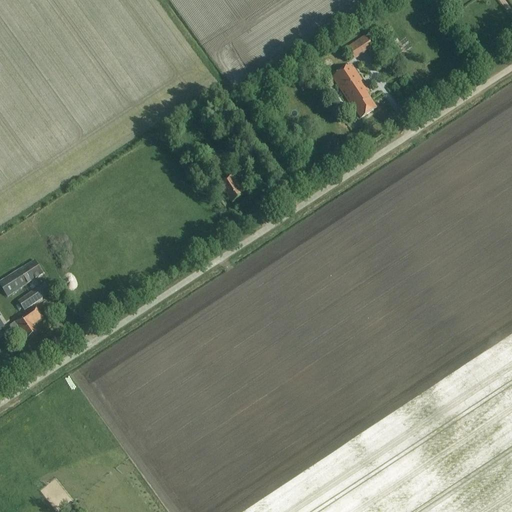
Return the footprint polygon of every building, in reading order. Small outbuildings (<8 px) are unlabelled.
[(365,37),(347,49),(353,58),(371,47),(365,37)] [(361,118),(376,108),(367,94),(369,92),(352,65),(333,78),(350,104),(352,103),(361,118)] [(304,80),(297,84),(303,92),(309,88),(304,80)] [(209,159),(216,169),(229,159),(222,150),(209,159)] [(240,191),(242,190),(233,176),(218,186),(222,192),(224,191),(232,204),(244,196),(240,191)] [(35,281),(43,276),(35,261),(0,282),(0,285),(8,298),(31,283),(35,281)] [(32,284),(25,288),(29,293),(35,289),(32,284)] [(24,311),(50,294),(44,285),(18,302),(24,311)] [(37,332),(33,326),(43,319),(35,309),(27,315),(8,327),(12,332),(18,327),(26,340),(37,332)]
